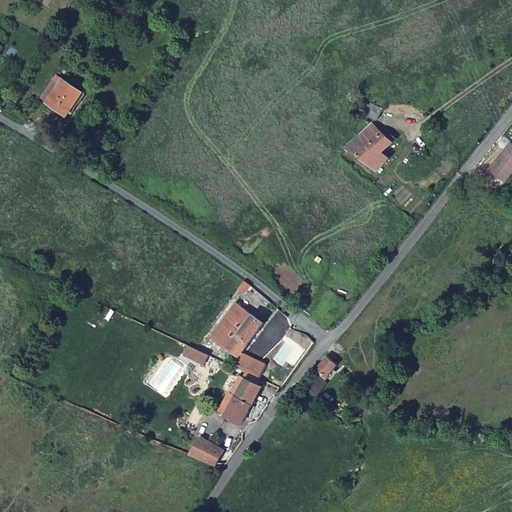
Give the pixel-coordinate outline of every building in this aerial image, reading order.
[(60,73),(44,97),(68,114),(83,90),(60,73)] [(375,119),(362,133),(369,137),(382,125),(375,119)] [(345,145),(376,171),(388,157),(380,149),(396,134),(392,130),(389,133),(382,125),(369,137),(362,133),(357,131),(345,145)] [(345,145),(357,131),(351,128),(341,141),(345,145)] [(511,141),(489,167),(505,180),(511,172),(511,141)] [(246,282),(240,290),(245,295),(252,287),(249,284),(246,282)] [(264,325),(238,304),(211,338),(236,357),(238,358),(241,354),(253,338),(259,330),(264,325)] [(190,347),(186,356),(206,366),(210,357),(192,348),(190,347)] [(245,374),(252,362),(241,354),(238,358),(236,357),(231,367),(245,374)] [(326,360),(311,379),(325,389),(339,370),(326,360)] [(234,372),(224,365),(221,369),(231,376),(234,372)] [(237,377),(218,415),(242,427),(261,388),(255,385),(257,380),(255,379),(245,374),(242,380),(237,377)] [(193,454),(191,457),(215,468),(218,463),(223,453),(209,447),(199,441),(193,454)]
